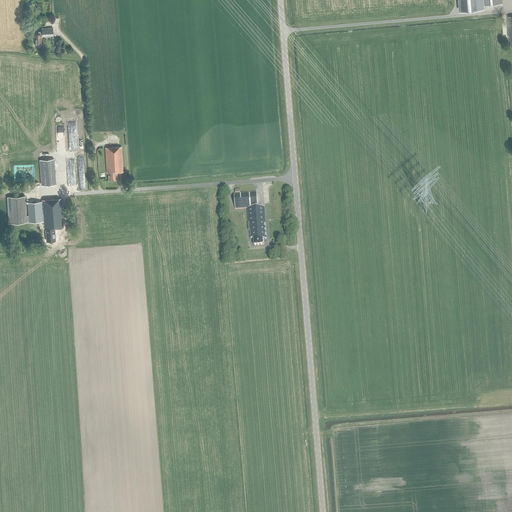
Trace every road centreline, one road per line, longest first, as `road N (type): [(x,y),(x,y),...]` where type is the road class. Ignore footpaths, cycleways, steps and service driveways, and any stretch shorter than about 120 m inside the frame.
road 1 (tertiary): [(325,511),(296,170)]
road 2 (unclassified): [(296,170),(92,185),(80,53)]
road 3 (tertiary): [(296,170),(281,0)]
